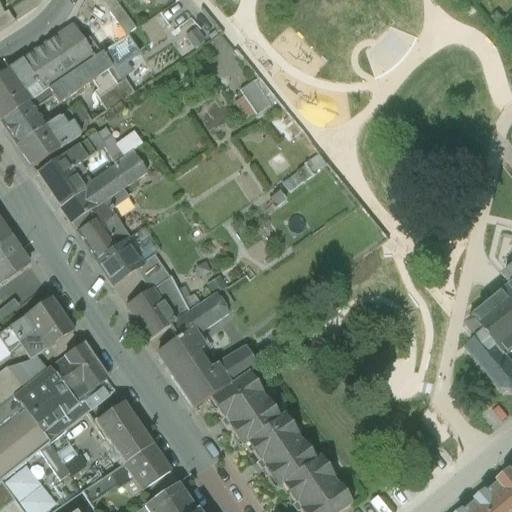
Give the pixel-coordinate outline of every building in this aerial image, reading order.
[(97,0),(109,16),(119,9),(111,0),(97,0)] [(135,31),(119,9),(109,16),(126,38),(135,31)] [(3,19),(0,21),(0,34),(14,25),(8,15),(2,18),(3,19)] [(72,29),(21,63),(22,64),(43,95),(49,91),(70,77),(94,61),(72,29)] [(200,29),(186,36),(191,49),(206,43),(200,29)] [(128,38),(101,56),(106,57),(112,65),(111,70),(117,79),(127,73),(122,66),(139,54),(128,38)] [(139,54),(122,66),(127,73),(117,79),(127,95),(134,91),(149,69),(139,54)] [(70,77),(49,91),(43,95),(29,105),(34,112),(53,99),(58,107),(91,84),(111,70),(112,65),(106,57),(101,56),(94,61),(70,77)] [(43,95),(22,64),(7,74),(29,105),(43,95)] [(111,70),(91,84),(97,93),(93,96),(106,114),(129,98),(127,95),(117,79),(111,70)] [(0,124),(29,105),(7,74),(0,78),(0,124)] [(271,108),(254,84),(240,94),(257,118),(271,108)] [(29,105),(0,124),(0,125),(16,148),(45,129),(34,112),(29,105)] [(78,108),(69,114),(75,124),(78,122),(81,126),(85,123),(83,119),(84,118),(78,108)] [(58,121),(51,125),(45,129),(52,139),(64,131),(58,121)] [(64,131),(52,139),(60,151),(79,139),(71,126),(64,131)] [(45,129),(16,148),(31,170),(60,151),(52,139),(45,129)] [(115,148),(104,133),(97,138),(103,149),(114,167),(123,160),(115,148)] [(115,148),(123,160),(131,154),(141,147),(132,135),(115,148)] [(96,136),(76,150),(84,162),(103,149),(97,138),(96,136)] [(76,150),(60,160),(83,193),(91,187),(78,168),(85,164),(84,162),(76,150)] [(116,170),(128,188),(146,176),(131,154),(123,160),(114,167),(116,170)] [(83,193),(60,160),(35,177),(59,211),(79,197),(84,194),(83,193)] [(91,187),(83,193),(84,194),(79,197),(90,213),(103,204),(128,188),(116,170),(91,187)] [(310,170),(298,178),(304,185),(315,177),(310,170)] [(79,197),(59,211),(69,227),(70,227),(90,213),(79,197)] [(103,204),(90,213),(96,222),(76,236),(95,264),(124,243),(129,240),(110,214),(112,213),(110,211),(109,212),(103,204)] [(90,213),(70,227),(76,236),(96,222),(90,213)] [(9,240),(0,227),(0,246),(9,241),(9,240)] [(0,246),(0,285),(27,267),(9,240),(9,241),(0,246)] [(124,243),(95,264),(112,289),(135,273),(141,268),(141,267),(124,243)] [(154,258),(141,267),(141,268),(135,273),(141,283),(161,269),(154,258)] [(161,269),(141,283),(148,293),(152,291),(168,280),(161,269)] [(511,274),(505,280),(511,289),(511,291),(467,329),(479,343),(487,336),(508,362),(511,358),(511,274)] [(168,280),(152,291),(148,293),(125,309),(149,344),(169,330),(189,316),(189,315),(169,279),(168,280)] [(216,297),(189,315),(189,316),(169,330),(177,342),(190,332),(194,340),(229,317),(216,297)] [(50,302),(24,320),(34,335),(46,352),(73,334),(50,302)] [(24,320),(0,336),(0,342),(7,353),(18,346),(34,335),(24,320)] [(194,340),(190,332),(177,342),(157,356),(194,410),(209,401),(228,388),(214,367),(206,372),(196,357),(203,352),(194,340)] [(34,335),(18,346),(30,363),(36,359),(46,352),(34,335)] [(479,343),(467,354),(502,397),(511,397),(511,366),(508,362),(487,336),(479,343)] [(82,348),(46,373),(70,407),(74,404),(81,399),(106,382),(82,348)] [(245,350),(214,367),(228,388),(228,389),(248,376),(256,370),(245,350)] [(22,392),(46,373),(36,359),(30,363),(5,371),(22,392)] [(5,371),(0,375),(0,409),(22,392),(5,371)] [(0,409),(0,466),(78,408),(74,404),(70,407),(46,373),(22,392),(0,409)] [(279,421),(248,376),(228,389),(228,388),(209,401),(242,449),(246,446),(278,491),(282,488),(298,511),(343,511),(351,506),(319,460),(315,463),(284,418),(279,421)] [(85,404),(89,411),(102,402),(98,395),(85,404)] [(0,466),(0,484),(0,485),(48,447),(62,436),(91,413),(89,411),(85,404),(81,399),(74,404),(78,408),(0,466)] [(122,407),(95,425),(123,468),(151,449),(140,433),(122,407)] [(96,486),(62,436),(48,447),(49,448),(69,477),(81,495),(96,486)] [(69,477),(49,448),(39,455),(59,484),(69,477)] [(151,449),(124,468),(132,480),(141,494),(147,490),(169,475),(151,449)] [(28,467),(4,482),(18,504),(41,489),(28,467)] [(123,468),(100,484),(107,494),(114,489),(115,492),(123,487),(132,480),(124,468),(123,468)] [(511,511),(511,474),(466,511),(511,511)] [(169,475),(147,490),(155,502),(177,487),(169,475)] [(135,498),(141,494),(132,480),(123,487),(130,497),(135,498)] [(81,495),(81,496),(88,507),(107,494),(100,484),(100,483),(81,495)] [(0,511),(1,511),(15,502),(3,486),(0,487),(0,511)] [(155,502),(143,510),(144,511),(193,511),(177,487),(155,502)]
